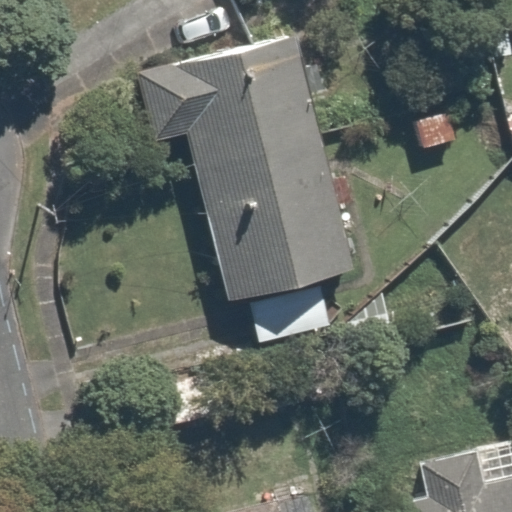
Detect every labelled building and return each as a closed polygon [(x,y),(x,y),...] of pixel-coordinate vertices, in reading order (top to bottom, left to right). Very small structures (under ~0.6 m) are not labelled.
[(30,0),(12,0),(25,8),(30,0)] [(287,20),(122,62),(146,158),(182,149),(233,348),(330,323),(317,274),(349,265),(287,20)] [(511,130),(501,147),(511,154),(511,130)] [(199,369),(137,380),(148,436),(209,425),(199,369)] [(511,511),(511,431),(413,454),(421,488),(408,491),(413,511),(511,511)] [(317,511),(314,496),(240,511),(317,511)]
